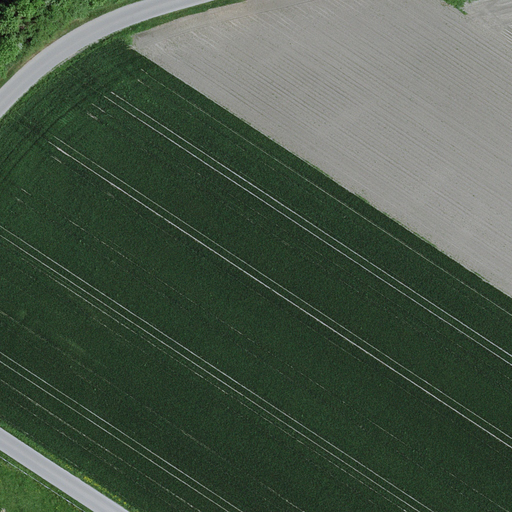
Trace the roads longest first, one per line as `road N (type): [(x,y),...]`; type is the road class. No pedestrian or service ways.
road 1 (unclassified): [(0,108),(60,51),(187,0)]
road 2 (unclassified): [(0,439),(110,511)]
